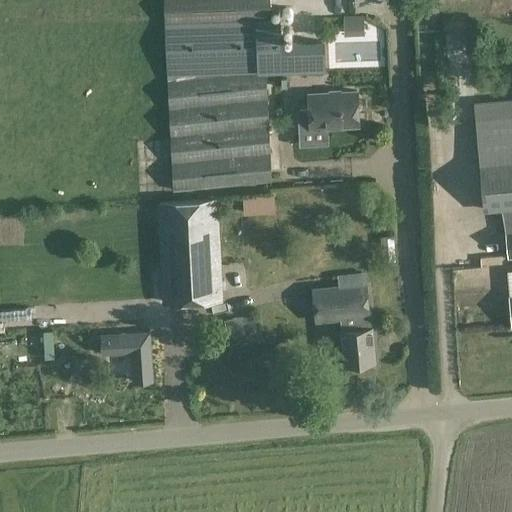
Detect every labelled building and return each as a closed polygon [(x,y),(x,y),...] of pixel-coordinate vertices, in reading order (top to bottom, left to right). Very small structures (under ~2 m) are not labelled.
[(161,0),(165,76),(172,192),(271,183),(266,73),(325,71),(324,48),(324,40),(285,41),(281,42),(280,18),(271,18),(269,0),(161,0)] [(307,93),(309,127),(358,125),(357,90),(307,93)] [(511,117),(477,121),(485,210),(507,208),(511,207),(511,117)] [(276,213),(275,195),(243,197),(244,215),(276,213)] [(158,201),(164,305),(225,302),(220,198),(158,201)] [(373,327),(370,327),(369,315),(374,315),(370,273),(341,276),(342,286),(311,288),(314,320),(340,318),(341,329),(340,329),(343,364),(375,361),(373,327)] [(219,306),(222,321),(234,318),(230,304),(219,306)] [(240,317),(224,321),(228,338),(244,334),(240,317)] [(149,332),(101,334),(102,352),(132,351),(134,381),(152,380),(149,332)]
